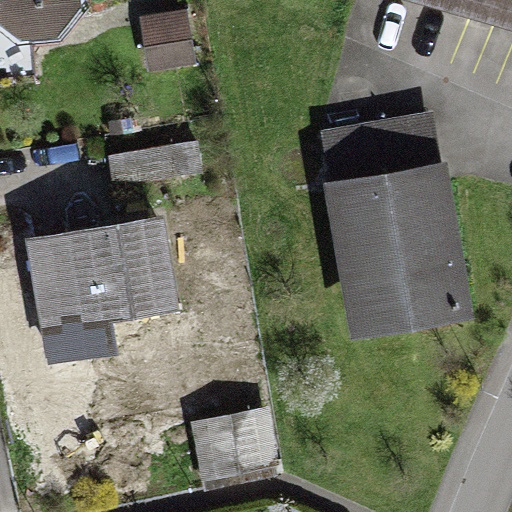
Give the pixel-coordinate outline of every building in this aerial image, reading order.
[(68,0),(0,0),(0,75),(23,75),(22,40),(51,38),(69,13),(68,0)] [(511,9),(511,0),(430,0),(507,25),(511,9)] [(185,21),(141,26),(145,59),(189,53),(185,21)] [(461,302),(422,115),(315,137),(354,324),(461,302)] [(191,137),(94,152),(100,192),(197,177),(191,137)] [(150,231),(26,246),(38,350),(93,343),(90,316),(159,308),(150,231)] [(257,407),(174,414),(181,486),(263,479),(257,407)]
